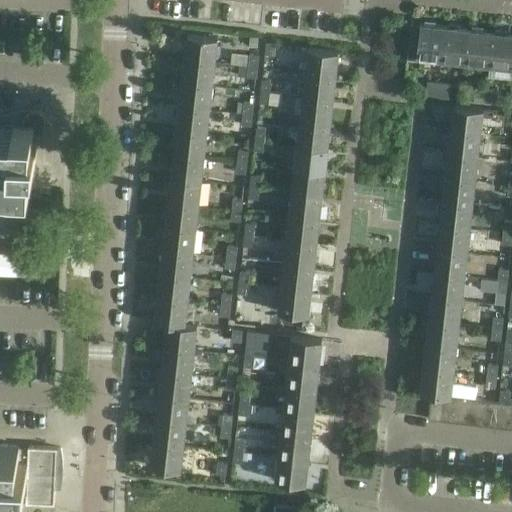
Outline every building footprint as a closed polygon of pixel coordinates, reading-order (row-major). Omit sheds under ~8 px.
[(417,57),(442,60),(446,26),(420,23),(420,26),(410,25),(407,58),(416,59),(417,57)] [(469,29),(446,26),(442,60),(466,62),(469,29)] [(466,62),(489,65),(493,32),(469,29),(466,62)] [(489,65),(511,67),(511,33),(493,32),(489,65)] [(217,38),(186,34),(183,59),(214,63),(217,38)] [(274,56),(275,44),(265,43),(264,55),(274,56)] [(307,47),(304,73),(335,76),(338,51),(307,47)] [(259,55),(249,54),(247,67),(257,68),(259,55)] [(183,59),(181,83),(211,86),(214,63),(183,59)] [(246,78),(256,79),(257,68),(247,67),(246,78)] [(332,100),(335,76),(304,73),(302,96),(332,100)] [(271,81),(261,80),(260,91),(269,92),(271,81)] [(427,82),(425,96),(437,98),(439,83),(427,82)] [(209,110),(211,86),(181,83),(178,107),(209,110)] [(448,99),(450,84),(439,83),(437,98),(448,99)] [(475,87),(473,102),(484,103),(486,89),(475,87)] [(495,104),(497,90),(486,89),(484,103),(495,104)] [(259,103),(268,104),(269,92),(260,91),(259,103)] [(330,123),(332,100),(302,96),(299,120),(330,123)] [(253,103),(243,102),(242,114),(252,115),(253,103)] [(450,130),(480,134),(483,108),(452,105),(450,130)] [(178,107),(175,130),(206,133),(209,110),(178,107)] [(3,124),(0,123),(0,179),(30,181),(31,157),(36,157),(37,141),(32,141),(33,135),(44,135),(45,120),(45,118),(44,116),(43,115),(42,113),(41,112),(40,111),(39,110),(36,109),(33,109),(32,109),(30,109),(28,111),(26,112),(25,114),(24,115),(23,117),(22,117),(22,118),(4,117),(3,124)] [(241,125),(250,126),(252,115),(242,114),(241,125)] [(327,147),(330,123),(299,120),(296,143),(327,147)] [(265,129),(256,128),(254,138),(264,140),(265,129)] [(175,130),(173,154),(203,158),(206,133),(175,130)] [(450,130),(447,154),(477,158),(480,134),(450,130)] [(253,151),(263,152),(264,140),(254,138),(253,151)] [(324,170),(327,147),(296,143),(294,167),(324,170)] [(248,151),(238,150),(237,162),(247,163),(248,151)] [(173,154),(170,178),(201,182),(203,158),(173,154)] [(447,154),(444,177),(475,181),(477,158),(447,154)] [(235,173),(246,174),(247,163),(237,162),(235,173)] [(322,194),(324,170),(294,167),(291,191),(322,194)] [(260,176),(250,175),(249,186),(259,187),(260,176)] [(444,177),(442,201),(472,205),(475,181),(444,177)] [(170,178),(167,202),(198,205),(201,182),(170,178)] [(248,198),(258,199),(259,187),(249,186),(248,198)] [(319,218),(322,194),(291,191),(288,215),(319,218)] [(242,199),(232,198),(231,209),(241,210),(242,199)] [(442,201),(439,225),(469,229),(472,205),(442,201)] [(167,202),(165,225),(195,229),(198,205),(167,202)] [(230,221),(240,222),(241,210),(231,209),(230,221)] [(288,215),(286,238),(316,242),(319,218),(288,215)] [(511,221),(503,220),(502,232),(511,233),(511,221)] [(255,224),(245,223),(244,234),(253,235),(255,224)] [(165,225),(162,249),(193,253),(195,229),(165,225)] [(439,225),(436,249),(467,253),(469,229),(439,225)] [(501,244),(511,245),(511,239),(511,233),(502,232),(501,244)] [(272,238),(253,235),(244,234),(242,246),(252,247),(252,245),(271,247),(272,238)] [(314,265),(316,242),(286,238),(283,262),(314,265)] [(237,246),(227,245),(226,257),(236,258),(237,246)] [(162,249),(159,274),(190,277),(193,253),(162,249)] [(436,249),(434,272),(464,276),(467,253),(436,249)] [(225,268),(235,269),(236,258),(226,257),(225,268)] [(311,290),(314,265),(283,262),(280,286),(311,290)] [(508,269),(498,268),(497,279),(507,280),(508,269)] [(249,272),(239,271),(238,281),(248,283),(249,272)] [(434,272),(431,296),(461,299),(464,276),(434,272)] [(159,274),(157,296),(187,300),(190,277),(159,274)] [(495,292),(506,293),(507,280),(497,279),(495,292)] [(237,293),(247,294),(248,283),(238,281),(237,293)] [(311,290),(280,286),(278,311),(308,315),(311,290)] [(232,294),(222,293),(220,303),(231,305),(232,294)] [(157,296),(154,321),(196,325),(196,324),(185,323),(187,300),(157,296)] [(431,296),(428,320),(459,323),(461,299),(431,296)] [(219,316),(229,317),(231,305),(220,303),(219,316)] [(503,317),(493,316),(492,327),(502,328),(503,317)] [(428,320),(426,343),(456,346),(459,323),(428,320)] [(194,350),(196,325),(154,321),(166,323),(163,347),(194,350)] [(490,339),(500,340),(502,328),(492,327),(490,339)] [(232,329),(231,341),(241,342),(242,330),(232,329)] [(291,336),(289,361),(319,364),(321,340),(321,339),(291,336)] [(426,343),(423,367),(453,371),(456,346),(426,343)] [(245,344),(244,356),(253,357),(254,345),(245,344)] [(163,347),(160,371),(191,374),(194,350),(163,347)] [(511,353),(504,352),(501,378),(511,379),(511,367),(511,366),(511,353)] [(243,367),(252,367),(253,357),(244,356),(243,367)] [(289,361),(286,385),(316,388),(319,364),(289,361)] [(498,365),(487,364),(486,375),(497,376),(498,365)] [(238,367),(227,366),(226,378),(237,379),(238,367)] [(451,396),(453,371),(423,367),(420,392),(431,394),(442,395),(451,396)] [(160,371),(158,394),(188,398),(191,374),(160,371)] [(485,388),(496,389),(497,376),(486,375),(485,388)] [(225,389),(236,390),(237,379),(226,378),(225,389)] [(286,385),(283,408),(313,412),(316,388),(286,385)] [(499,390),(499,401),(505,402),(509,402),(509,390),(499,390)] [(249,392),(240,391),(239,403),(248,404),(249,392)] [(158,394),(155,417),(186,421),(188,398),(158,394)] [(431,394),(430,403),(440,404),(441,404),(442,395),(431,394)] [(452,396),(451,396),(442,395),(441,404),(440,404),(438,420),(449,421),(452,396)] [(462,397),(452,396),(449,421),(460,422),(462,397)] [(473,398),(462,397),(460,422),(470,424),(473,398)] [(484,400),(473,398),(470,424),(481,425),(484,400)] [(495,401),(484,400),(481,425),(492,426),(495,401)] [(492,426),(502,427),(505,402),(499,401),(495,401),(492,426)] [(502,427),(511,428),(511,402),(509,402),(505,402),(502,427)] [(237,415),(247,415),(248,404),(239,403),(237,415)] [(428,419),(438,420),(440,404),(430,403),(428,419)] [(283,408),(280,432),(310,436),(313,412),(283,408)] [(213,424),(221,425),(231,427),(232,415),(222,414),(222,417),(214,416),(213,424)] [(183,445),(186,421),(155,417),(153,441),(183,445)] [(220,437),(230,438),(231,427),(221,425),(220,437)] [(308,459),(310,436),(280,432),(278,456),(308,459)] [(244,440),(234,439),(233,450),(243,452),(244,440)] [(183,445),(153,441),(150,466),(180,470),(183,445)] [(0,500),(1,500),(3,500),(2,511),(26,511),(27,501),(26,501),(27,483),(55,484),(55,481),(61,482),(62,477),(63,467),(62,458),(62,453),(61,448),(57,448),(57,447),(29,446),(28,448),(19,447),(19,445),(0,444),(0,500)] [(232,463),(242,464),(243,452),(233,450),(232,463)] [(308,459),(278,456),(275,480),(305,484),(308,459)] [(227,463),(216,462),(215,474),(226,475),(227,463)] [(27,501),(54,503),(55,484),(27,483),(26,501),(27,501)] [(301,511),(302,506),(275,503),(273,511),(301,511)]
